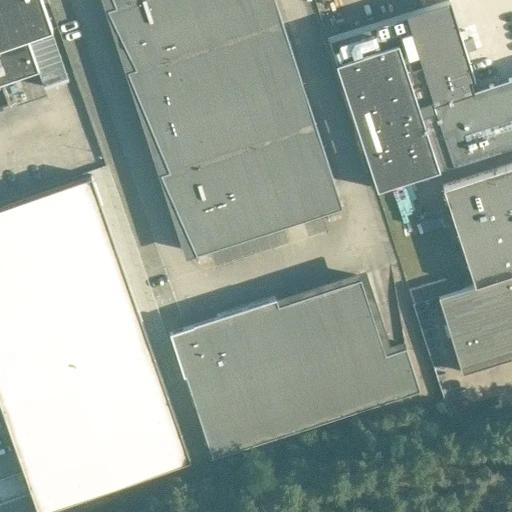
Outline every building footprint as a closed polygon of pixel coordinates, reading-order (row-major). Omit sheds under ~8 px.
[(42,0),(0,0),(0,81),(39,68),(28,37),(52,28),(42,0)] [(282,18),(275,0),(127,0),(115,4),(107,6),(135,65),(282,18)] [(448,0),(439,0),(328,36),(336,62),(377,188),(439,168),(422,114),(435,109),(433,103),(470,91),(467,80),(474,78),(448,0)] [(282,18),(135,65),(127,68),(169,168),(315,121),(282,18)] [(435,109),(422,114),(439,168),(511,144),(511,77),(470,91),(433,103),(435,109)] [(342,205),(315,121),(169,168),(160,171),(196,252),(342,205)] [(511,161),(445,183),(477,283),(511,271),(511,161)] [(0,402),(38,511),(191,459),(92,174),(0,205),(0,402)] [(511,355),(511,271),(477,283),(439,296),(463,372),(511,355)] [(276,295),(215,314),(169,329),(183,373),(185,372),(212,454),(420,387),(406,343),(385,350),(361,275),(278,301),(276,295)]
